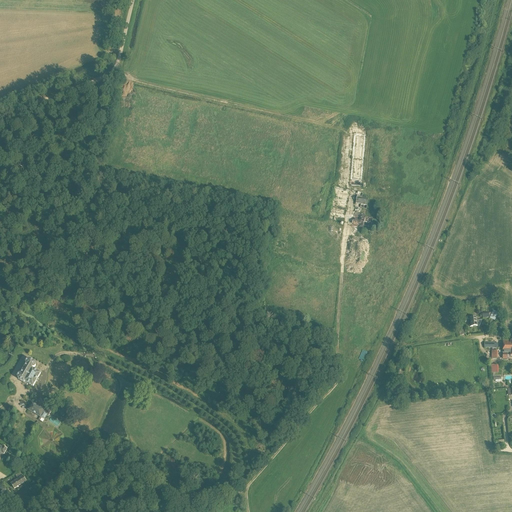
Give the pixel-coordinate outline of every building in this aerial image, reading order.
[(372,163),(383,163),(383,152),(372,152),(372,163)] [(360,217),(360,226),(370,226),(370,217),(360,217)] [(482,313),(482,318),(489,317),(489,316),(490,316),(490,317),(490,318),(495,320),(497,313),(493,311),(492,312),(491,312),(488,312),(482,313)] [(469,318),(470,327),(478,326),(479,326),(479,327),(481,320),(480,320),(477,320),(476,317),(469,318)] [(511,349),(511,348),(511,340),(510,340),(510,341),(503,341),(503,347),(511,348),(511,349)] [(511,348),(503,347),(502,359),(507,359),(507,353),(511,353),(511,348),(511,349),(511,348)] [(18,376),(18,379),(24,382),(25,381),(33,386),(40,373),(30,368),(34,367),(36,365),(35,363),(29,359),(27,360),(26,362),(27,364),(21,374),(19,374),(18,376)] [(28,410),(40,417),(44,409),(32,402),(28,410)] [(46,408),(44,409),(40,417),(44,420),(47,415),(48,417),(52,411),(46,408)] [(57,423),(54,427),(63,434),(66,430),(57,423)] [(11,484),(14,489),(26,481),(23,476),(22,476),(20,473),(16,475),(18,479),(11,484)]
